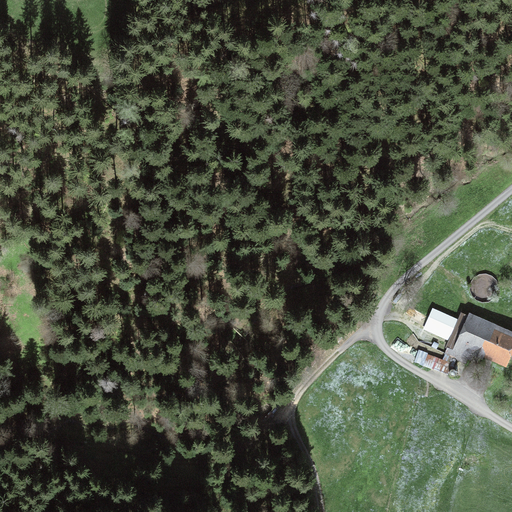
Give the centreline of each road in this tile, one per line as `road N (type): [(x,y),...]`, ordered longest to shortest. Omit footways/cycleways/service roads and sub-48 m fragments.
road 1 (track): [(511,194),(397,284),(376,328),(400,360),(511,429)]
road 2 (track): [(321,511),(291,405),(350,340),(376,328)]
